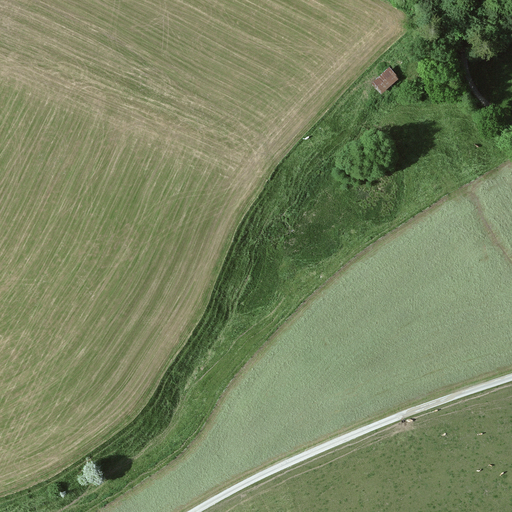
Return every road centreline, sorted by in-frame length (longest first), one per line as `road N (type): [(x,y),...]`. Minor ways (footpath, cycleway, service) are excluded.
road 1 (track): [(194,511),(416,410),(511,377)]
road 2 (track): [(511,123),(478,97),(466,71),(463,41),(476,0)]
